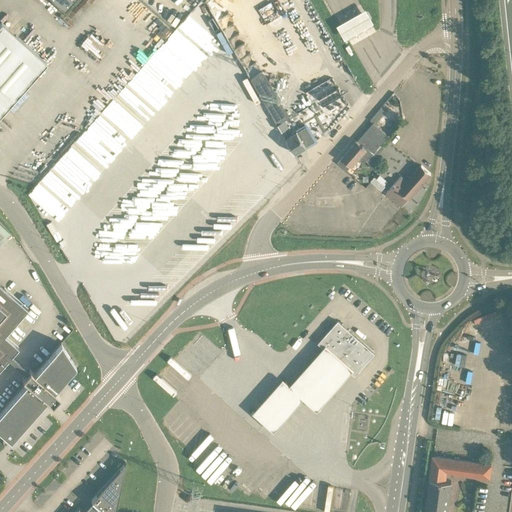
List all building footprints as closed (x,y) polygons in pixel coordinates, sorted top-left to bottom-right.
[(55,0),(66,10),(75,0),(55,0)] [(374,27),(372,23),(366,13),(337,29),(345,43),(374,27)] [(0,115),(46,63),(1,22),(0,23),(0,115)] [(271,113),(278,124),(284,120),(289,117),(287,115),(277,97),(262,72),(250,79),(270,114),(271,113)] [(278,124),(295,153),(315,141),(306,126),(292,135),(284,120),(278,124)] [(366,149),(361,154),(368,160),(388,136),(373,123),(357,141),(366,149)] [(366,149),(357,141),(337,163),(346,171),(361,154),(366,149)] [(400,177),(386,193),(402,206),(430,173),(421,165),(407,182),(400,177)] [(378,173),(372,181),(381,189),(388,180),(378,173)] [(0,242),(9,233),(0,224),(0,242)] [(0,284),(0,368),(8,359),(11,355),(18,348),(4,335),(27,309),(0,284)] [(318,343),(323,348),(325,349),(324,349),(325,350),(326,350),(355,375),(356,373),(357,374),(358,373),(357,373),(375,353),(338,321),(318,343)] [(282,375),(252,409),(275,429),(303,396),(317,408),(354,367),(326,341),(289,382),(282,375)] [(26,382),(17,392),(0,411),(0,431),(10,441),(46,399),(52,404),(59,396),(54,391),(76,366),(61,342),(34,373),(30,369),(29,371),(11,355),(8,359),(26,374),(22,378),(26,382)] [(425,511),(447,511),(451,481),(445,480),(446,471),(489,477),(491,464),(433,456),(425,511)] [(114,511),(125,461),(124,461),(124,464),(91,501),(93,502),(83,511),(81,511),(78,509),(75,511),(114,511)]
